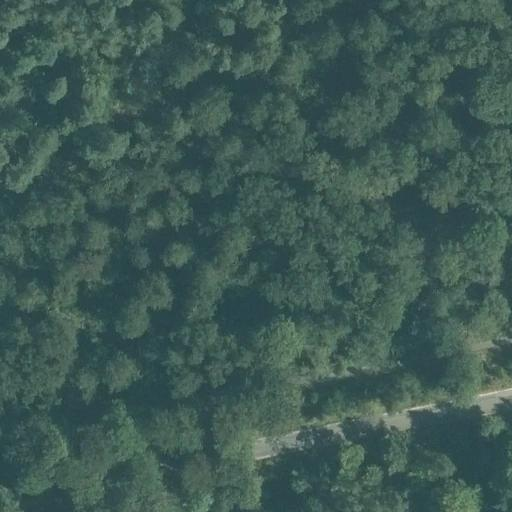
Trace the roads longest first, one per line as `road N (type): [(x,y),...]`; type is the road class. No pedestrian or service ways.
road 1 (tertiary): [(511,396),(209,460),(0,483)]
road 2 (track): [(0,181),(88,164),(130,132),(195,0)]
